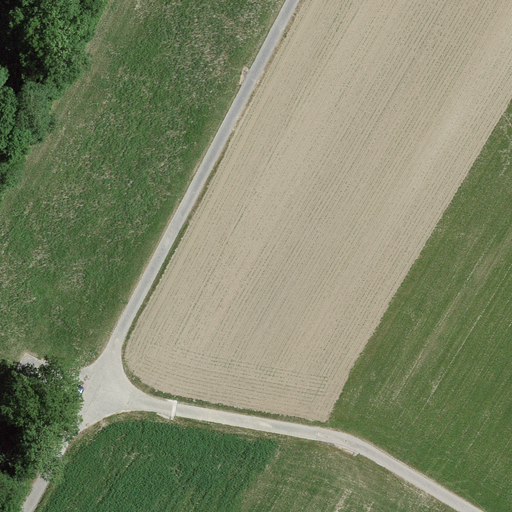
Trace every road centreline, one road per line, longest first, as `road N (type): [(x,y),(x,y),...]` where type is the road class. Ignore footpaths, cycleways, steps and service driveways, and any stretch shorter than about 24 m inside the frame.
road 1 (track): [(297,0),(104,385),(26,511)]
road 2 (track): [(104,385),(347,441),(472,511)]
